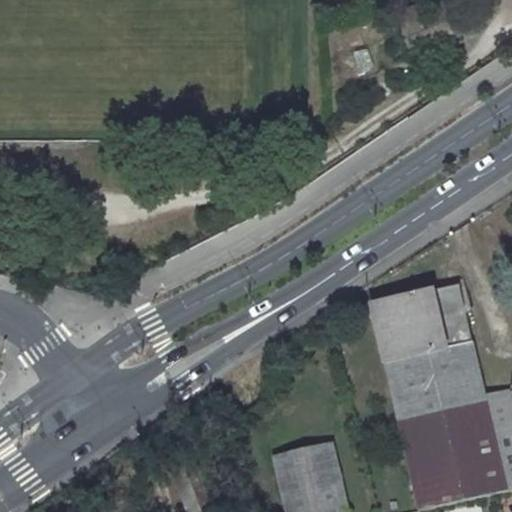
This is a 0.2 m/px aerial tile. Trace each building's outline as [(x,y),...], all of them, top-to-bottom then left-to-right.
[(421,2),(395,13),(412,49),(461,27),(449,0),(445,0),(424,9),(421,2)] [(486,403),(458,287),(370,308),(417,511),(423,511),(511,491),(511,401),(510,393),(486,403)] [(346,511),(332,448),(273,461),(284,511),(346,511)] [(214,511),(192,454),(168,463),(187,511),(214,511)] [(127,511),(120,493),(73,511),(127,511)]
